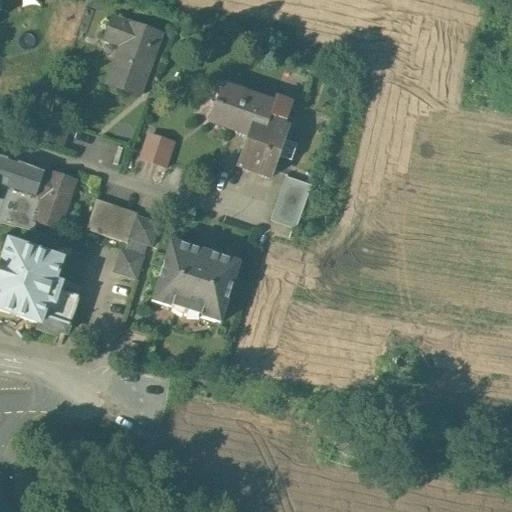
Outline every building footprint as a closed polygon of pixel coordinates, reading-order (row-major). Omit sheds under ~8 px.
[(160,35),(110,19),(104,41),(118,46),(106,84),(139,95),(160,35)] [(270,102),(224,88),(218,105),(212,103),(205,123),(245,136),(235,166),(270,177),(286,129),(282,127),(264,122),(270,102)] [(272,95),(270,102),(264,122),(282,127),(290,101),(272,95)] [(69,126),(48,119),(41,142),(62,149),(69,126)] [(170,141),(148,135),(140,161),(162,167),(170,141)] [(0,157),(0,180),(8,183),(6,188),(10,188),(32,196),(38,179),(40,172),(0,157)] [(45,181),(38,179),(32,196),(39,198),(32,219),(37,221),(58,228),(74,181),(48,172),(45,181)] [(308,185),(283,177),(268,222),(293,231),(308,185)] [(0,222),(32,233),(37,221),(32,219),(39,198),(32,196),(10,188),(0,215),(0,222)] [(108,204),(94,199),(84,229),(98,234),(108,204)] [(136,214),(108,204),(98,234),(125,243),(127,239),(135,216),(136,214)] [(157,224),(135,216),(127,239),(149,247),(157,224)] [(199,251),(169,241),(149,303),(188,317),(200,316),(219,324),(238,263),(210,251),(199,251)] [(59,260),(7,242),(0,263),(0,311),(36,324),(53,276),(59,260)] [(143,258),(119,250),(111,273),(135,281),(143,258)] [(60,278),(53,276),(36,324),(33,330),(55,337),(57,330),(65,334),(77,297),(56,290),(60,278)] [(389,511),(422,511),(425,497),(394,491),(389,511)]
